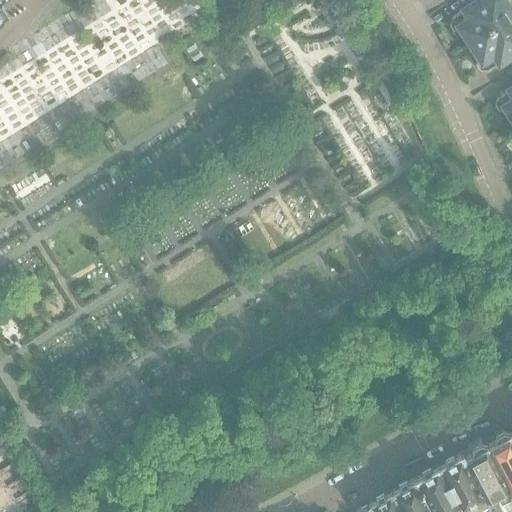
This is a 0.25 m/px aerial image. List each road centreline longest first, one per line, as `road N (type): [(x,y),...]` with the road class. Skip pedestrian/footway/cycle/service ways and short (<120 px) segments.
road 1 (residential): [(511,211),(401,0)]
road 2 (residential): [(511,397),(307,511)]
